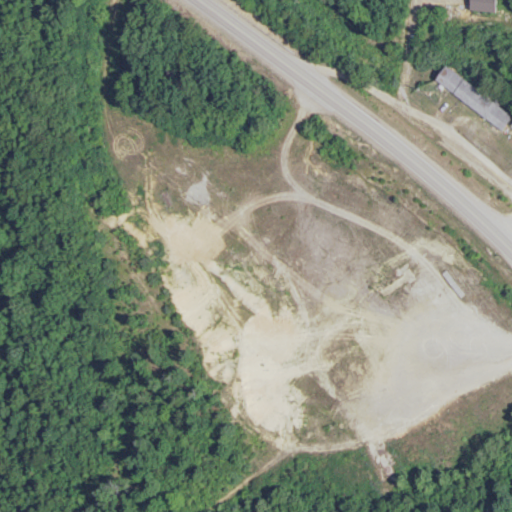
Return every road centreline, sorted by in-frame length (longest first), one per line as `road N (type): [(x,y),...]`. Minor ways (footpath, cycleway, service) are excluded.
road 1 (secondary): [(511,254),(346,109),(196,0)]
road 2 (residential): [(511,187),(360,83),(334,74),(309,83)]
